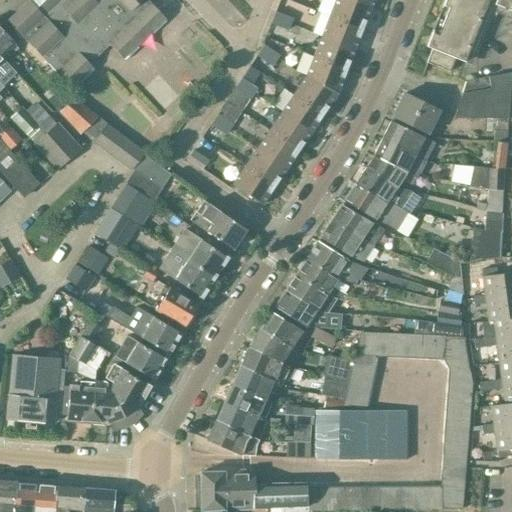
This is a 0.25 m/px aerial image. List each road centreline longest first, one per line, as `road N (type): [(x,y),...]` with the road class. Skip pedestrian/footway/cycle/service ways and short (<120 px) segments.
road 1 (unknown): [(158,472),(429,465),(432,367)]
road 2 (residential): [(290,239),(179,165),(176,146),(248,39)]
road 3 (residential): [(47,283),(114,172),(87,155),(9,234)]
road 4 (residential): [(290,239),(370,104),(413,0)]
road 5 (residential): [(158,472),(290,239)]
road 6 (residential): [(0,455),(158,472)]
